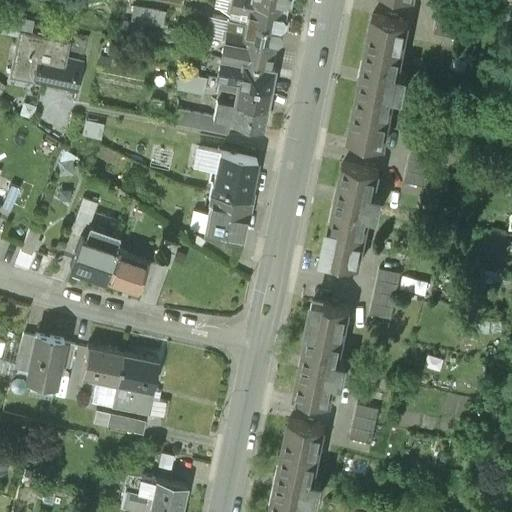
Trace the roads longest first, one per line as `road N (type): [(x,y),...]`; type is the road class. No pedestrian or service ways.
road 1 (secondary): [(257,346),(328,0)]
road 2 (residential): [(257,346),(89,309),(0,278)]
road 3 (secondary): [(222,511),(257,346)]
